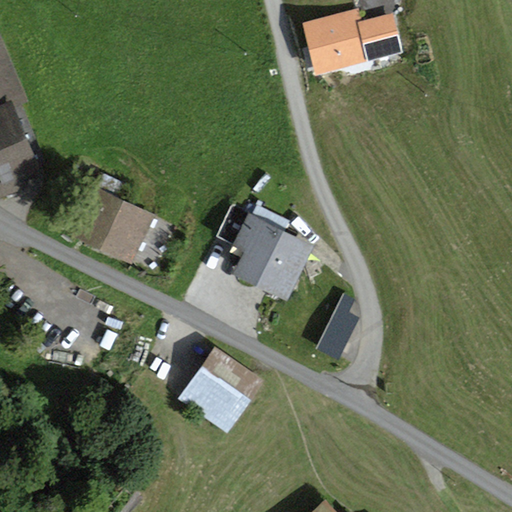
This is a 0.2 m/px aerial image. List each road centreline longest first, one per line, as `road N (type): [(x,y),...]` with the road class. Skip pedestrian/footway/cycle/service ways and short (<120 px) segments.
road 1 (unclassified): [(271,0),(312,160),(369,293),(373,342),(349,399)]
road 2 (tertiary): [(0,220),(349,399)]
road 3 (tertiary): [(349,399),(511,497)]
